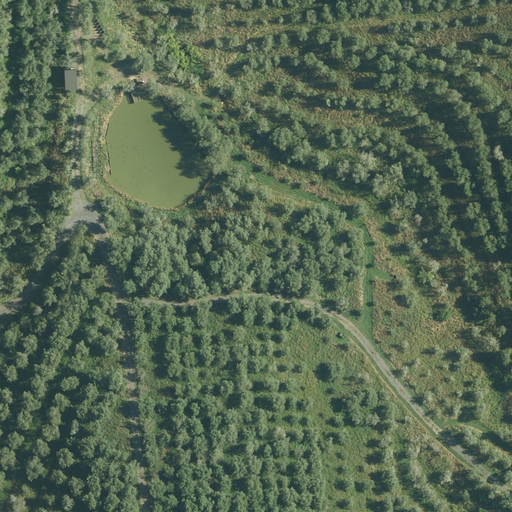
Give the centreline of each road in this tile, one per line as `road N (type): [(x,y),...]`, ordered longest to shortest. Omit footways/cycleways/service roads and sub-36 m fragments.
road 1 (track): [(109,299),(275,297),(342,317),(450,446),(511,503)]
road 2 (track): [(0,304),(72,228),(91,233),(144,511)]
road 3 (track): [(80,111),(115,74),(129,70),(212,89),(255,41),(348,24)]
road 4 (track): [(88,230),(74,176),(81,102),(70,0)]
